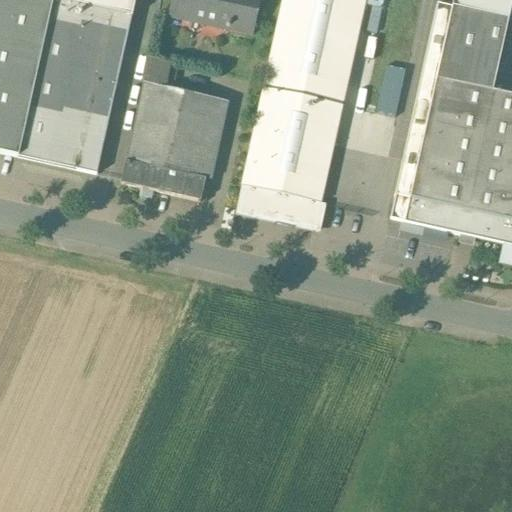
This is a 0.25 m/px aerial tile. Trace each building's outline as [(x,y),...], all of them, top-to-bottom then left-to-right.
[(0,0),(0,155),(17,159),(52,2),(52,0),(0,0)] [(135,0),(52,0),(52,2),(131,19),(135,0)] [(257,0),(172,0),(169,19),(250,36),(257,0)] [(364,0),(281,0),(240,188),(319,206),(364,0)] [(452,0),(451,9),(507,22),(511,0),(452,0)] [(131,19),(52,2),(17,159),(96,177),(131,19)] [(436,6),(394,197),(408,201),(451,9),(436,6)] [(507,22),(451,9),(408,201),(511,223),(511,98),(491,94),(507,22)] [(173,67),(147,61),(141,87),(168,92),(168,91),(173,67)] [(168,92),(141,87),(119,186),(199,204),(222,103),(168,91),(168,92)] [(511,223),(408,201),(403,224),(502,246),(497,266),(511,268),(511,223)]
